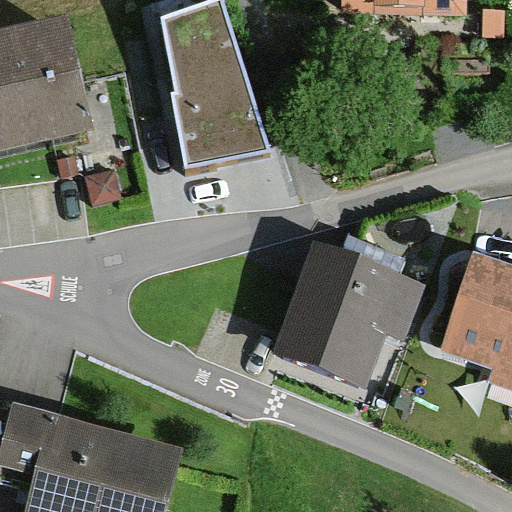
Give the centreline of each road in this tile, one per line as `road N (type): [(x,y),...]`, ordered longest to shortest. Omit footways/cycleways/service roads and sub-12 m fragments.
road 1 (residential): [(31,294),(507,511)]
road 2 (residential): [(511,171),(31,294)]
